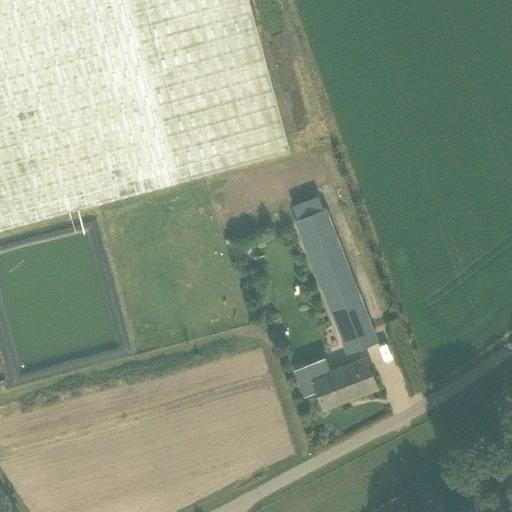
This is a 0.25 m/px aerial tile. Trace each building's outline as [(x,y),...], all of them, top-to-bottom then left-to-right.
[(0,0),(0,229),(204,173),(290,152),(248,0),(0,0)] [(294,214),(314,206),(310,197),(290,205),(294,214)] [(294,219),(347,353),(377,341),(324,207),(294,219)] [(312,378),(323,407),(377,386),(365,357),(312,378)] [(501,511),(468,443),(439,457),(466,511),(501,511)]
